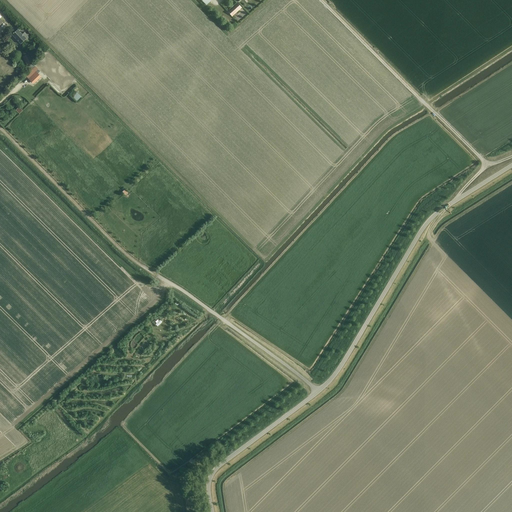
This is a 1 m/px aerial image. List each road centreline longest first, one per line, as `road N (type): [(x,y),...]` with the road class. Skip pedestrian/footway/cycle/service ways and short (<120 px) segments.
road 1 (unclassified): [(317,390),(425,224),(511,164)]
road 2 (track): [(320,0),(486,165)]
road 3 (track): [(0,127),(123,253),(156,275)]
road 4 (unclassified): [(317,390),(156,275)]
road 5 (unclassified): [(211,511),(207,488),(218,464),(317,390)]
